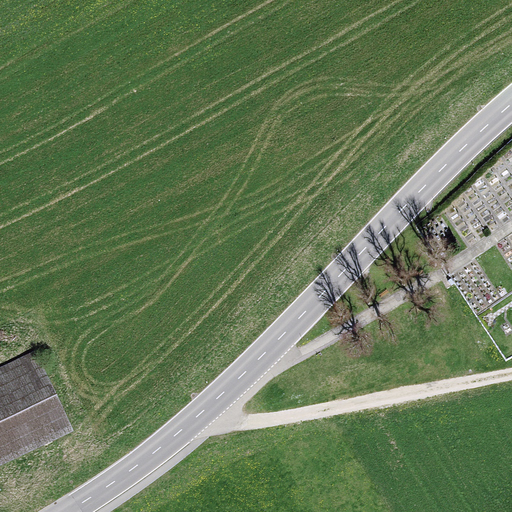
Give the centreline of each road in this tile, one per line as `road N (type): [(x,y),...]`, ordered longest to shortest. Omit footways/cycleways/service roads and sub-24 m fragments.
road 1 (tertiary): [(511,107),(218,398),(70,511)]
road 2 (track): [(196,417),(241,421),(511,371)]
road 3 (track): [(322,294),(413,283),(511,222)]
